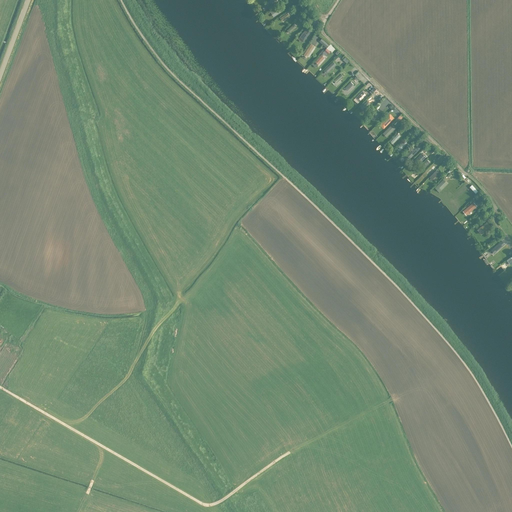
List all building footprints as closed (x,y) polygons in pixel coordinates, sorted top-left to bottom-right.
[(275,13),(282,8),(280,4),(273,10),(275,13)] [(280,17),(282,20),(290,14),(287,12),(280,17)] [(289,30),(295,24),(293,22),(286,27),(289,30)] [(303,39),(310,31),(306,27),(299,36),(303,39)] [(305,51),(308,54),(314,45),(311,43),(305,51)] [(328,71),(336,64),(333,61),(325,68),(328,71)] [(355,72),(366,83),(369,80),(358,69),(355,72)] [(341,73),(334,79),(336,82),(343,76),(341,73)] [(353,83),(351,81),(345,87),(347,89),(353,83)] [(362,87),(366,91),(373,85),(369,81),(362,87)] [(362,89),(355,96),(357,99),(364,92),(362,89)] [(367,99),(360,106),(363,109),(370,102),(367,99)] [(376,107),(371,113),(369,114),(372,117),(379,110),(376,107)] [(380,123),(383,127),(393,117),(389,113),(380,123)] [(391,124),(387,128),(385,130),(387,133),(394,127),(391,124)] [(397,133),(392,138),(391,139),(393,142),(399,135),(397,133)] [(405,139),(399,145),(398,146),(400,148),(407,142),(405,139)] [(409,156),(418,146),(415,143),(405,153),(409,156)] [(421,160),(425,156),(421,152),(413,161),(415,164),(420,160),(421,160)] [(427,158),(422,164),(420,166),(422,168),(430,161),(427,158)] [(432,167),(426,172),(425,173),(428,176),(434,170),(432,167)] [(436,169),(432,174),(429,176),(432,178),(438,172),(436,169)] [(443,178),(437,184),(437,185),(440,188),(446,181),(443,178)] [(478,190),(472,184),(469,186),(475,192),(478,190)] [(473,201),(463,209),(462,210),(465,214),(476,205),(473,201)] [(488,221),(480,228),(479,229),(483,234),(493,226),(488,221)] [(501,241),(495,246),(494,246),(496,249),(503,243),(501,241)] [(22,376),(17,389),(19,390),(21,386),(24,387),(28,378),(22,376)]
